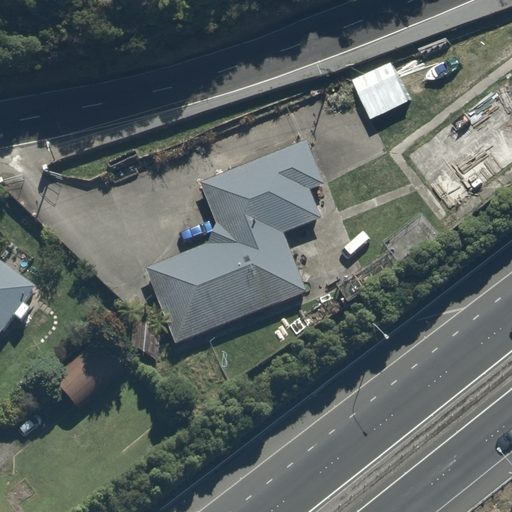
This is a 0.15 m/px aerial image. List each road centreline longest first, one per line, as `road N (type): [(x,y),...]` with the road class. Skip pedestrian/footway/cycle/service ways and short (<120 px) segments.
road 1 (residential): [(427,0),(212,83),(0,130)]
road 2 (trunk): [(237,511),(511,299)]
road 3 (trunk): [(267,511),(511,316)]
road 4 (trunk): [(511,420),(397,511)]
